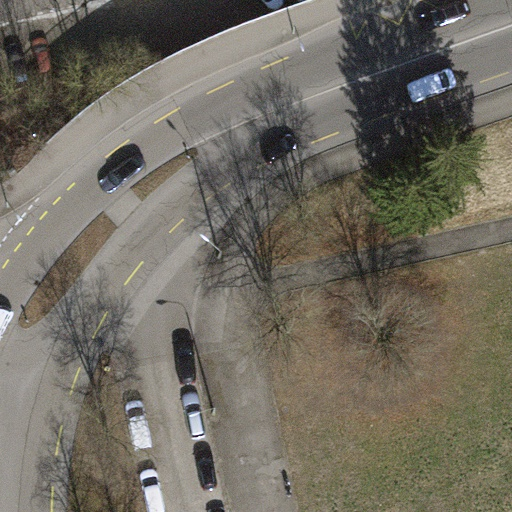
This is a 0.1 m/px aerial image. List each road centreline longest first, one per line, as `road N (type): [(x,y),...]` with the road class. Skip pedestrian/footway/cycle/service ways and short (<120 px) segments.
road 1 (secondary): [(42,393),(105,281),(286,106)]
road 2 (secondary): [(286,106),(207,119),(148,151),(81,206),(33,263),(0,320)]
road 3 (secondary): [(511,28),(286,106)]
road 4 (secondary): [(20,511),(42,393)]
